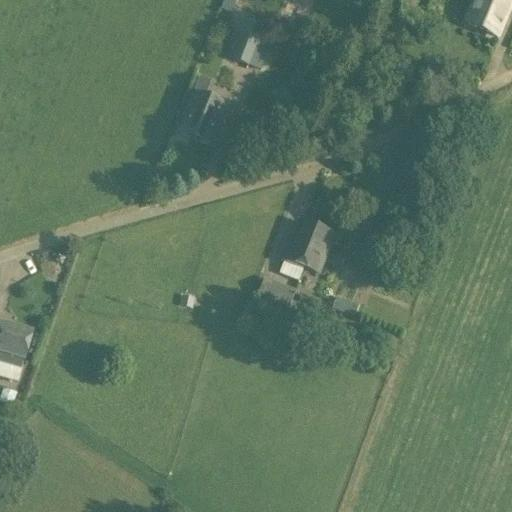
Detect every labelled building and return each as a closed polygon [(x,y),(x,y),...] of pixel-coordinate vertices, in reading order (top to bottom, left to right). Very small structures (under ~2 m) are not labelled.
[(223,0),(219,11),(230,15),(236,0),(223,0)] [(497,38),(511,2),(511,0),(473,0),(464,24),(497,38)] [(243,20),(227,61),(248,69),(249,67),(259,71),(274,33),(243,20)] [(284,41),(280,53),(295,58),(299,47),(301,41),(286,36),(284,41)] [(192,96),(194,96),(179,136),(209,147),(224,108),(203,100),(210,83),(198,78),(192,96)] [(316,275),(332,236),(299,224),(284,263),(316,275)] [(295,293),(263,280),(250,314),(281,326),(295,293)] [(0,326),(0,366),(20,372),(31,334),(0,325),(0,326)]
